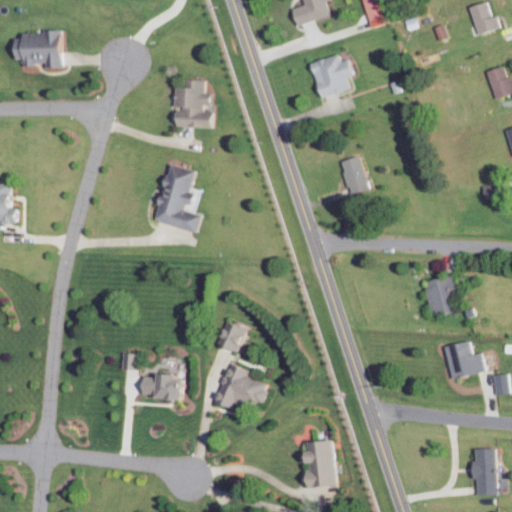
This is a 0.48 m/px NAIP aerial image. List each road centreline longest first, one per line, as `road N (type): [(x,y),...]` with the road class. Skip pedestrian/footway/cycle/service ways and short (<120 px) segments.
road 1 (tertiary): [(404,511),(234,0)]
road 2 (residential): [(126,63),(71,241),(38,511)]
road 3 (residential): [(315,243),(511,247)]
road 4 (residential): [(0,450),(157,464),(190,478)]
road 5 (residential): [(373,418),(511,425)]
